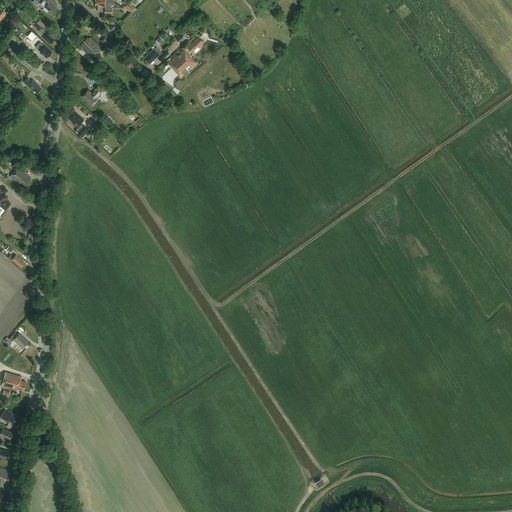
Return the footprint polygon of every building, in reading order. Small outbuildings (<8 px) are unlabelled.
[(36,5),(39,2),(41,5),(44,1),(47,4),(43,9),(47,12),(48,11),(54,16),(59,11),(56,8),(57,8),(55,6),(56,4),(54,1),(55,0),(54,0),(34,0),(32,2),(36,5)] [(110,10),(111,2),(96,2),(96,6),(96,9),(100,9),(100,7),(105,7),(105,16),(111,16),(111,13),(112,13),(112,10),(110,10)] [(130,12),(133,9),(127,4),(124,7),(130,12)] [(47,35),(44,32),(45,30),(43,28),(39,33),(44,37),(43,38),(49,44),(54,39),(48,34),(47,35)] [(180,44),(186,38),(188,36),(184,31),(176,39),(180,44)] [(45,45),(44,46),(39,42),(40,40),(31,32),(27,36),(29,38),(26,41),(33,48),(37,44),(38,44),(35,47),(40,51),(39,52),(46,58),(52,52),(45,45)] [(100,41),(108,49),(114,42),(106,35),(100,41)] [(200,49),(199,48),(205,43),(199,37),(187,47),(193,54),(195,52),(196,53),(200,49)] [(92,58),(94,58),(102,49),(91,38),(89,39),(88,38),(82,44),(83,45),(81,47),(92,58)] [(150,63),(157,57),(161,61),(171,52),(169,50),(167,51),(167,50),(163,54),(157,47),(154,50),(154,49),(145,58),(150,63)] [(197,64),(184,49),(168,63),(182,78),(197,64)] [(131,62),(126,67),(130,71),(132,70),(137,74),(139,72),(135,67),(131,62)] [(31,81),(28,78),(24,82),(34,91),(37,93),(41,89),(37,85),(38,84),(33,80),(31,81)] [(106,91),(99,84),(95,90),(92,94),(88,90),(82,97),(92,105),(93,104),(94,105),(96,102),(96,101),(98,99),(96,97),(100,94),(102,96),(106,91)] [(81,124),(84,120),(75,112),(69,118),(74,122),(73,123),(78,127),(80,125),(82,128),(78,133),(83,137),(89,130),(84,126),(83,126),(81,124)] [(143,122),(139,118),(135,121),(139,126),(143,122)] [(19,184),(21,182),(25,185),(31,178),(18,168),(10,177),(16,182),(16,181),(19,184)] [(0,206),(5,210),(10,203),(6,199),(7,198),(4,195),(3,197),(0,194),(0,206)] [(13,250),(8,246),(8,247),(6,245),(4,247),(6,249),(5,250),(10,253),(13,250)] [(11,260),(20,267),(24,263),(16,256),(15,257),(11,254),(8,258),(11,260)] [(11,342),(13,340),(22,348),(28,342),(19,334),(17,335),(15,333),(8,339),(11,342)] [(6,372),(2,386),(18,390),(18,389),(24,391),(27,382),(21,380),(22,376),(6,372)] [(10,421),(15,423),(18,417),(13,414),(12,412),(5,409),(1,418),(9,422),(10,421)] [(0,435),(9,440),(11,437),(11,438),(14,433),(3,428),(0,433),(0,432),(0,435)] [(0,448),(0,455),(9,458),(11,452),(0,448)]
